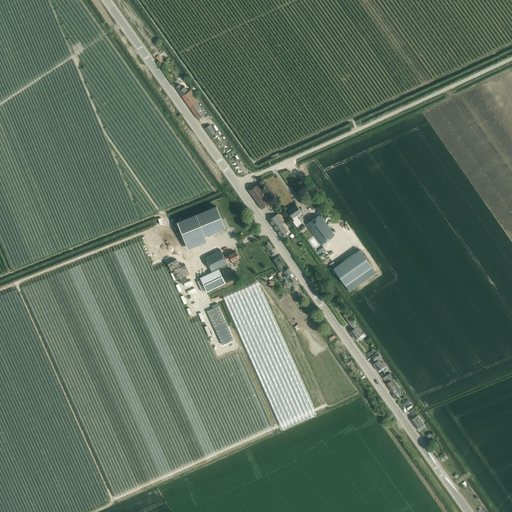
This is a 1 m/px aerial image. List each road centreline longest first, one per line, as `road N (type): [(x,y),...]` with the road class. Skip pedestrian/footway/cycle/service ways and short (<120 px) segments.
road 1 (secondary): [(467,511),(235,184)]
road 2 (unclassified): [(235,184),(511,58)]
road 3 (secondary): [(235,184),(105,0)]
